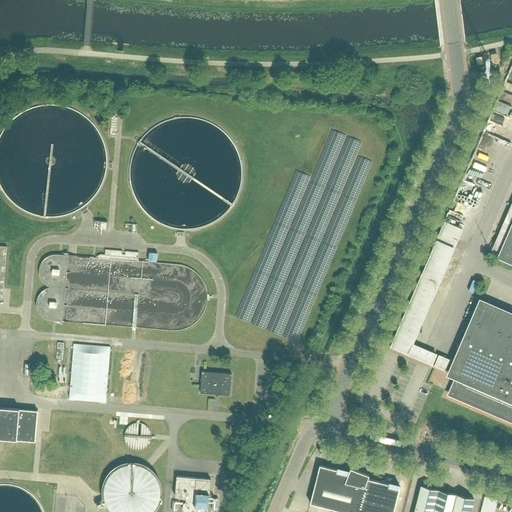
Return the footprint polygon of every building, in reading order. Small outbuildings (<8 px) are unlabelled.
[(456,197),(468,201),(474,184),(462,179),(456,197)] [(511,205),(493,251),(511,259),(511,205)] [(96,229),(106,230),(107,221),(97,220),(96,229)] [(450,359),(418,348),(459,228),(438,221),(393,352),(446,370),(450,359)] [(135,234),(135,226),(127,225),(126,233),(135,234)] [(51,319),(63,319),(171,328),(178,328),(185,326),(190,324),(195,320),(200,315),(202,311),(205,304),(206,297),(206,293),(204,286),(202,282),(199,276),(195,272),(190,268),(185,266),(180,265),(146,262),(138,261),(139,251),(105,248),(104,252),(97,252),(97,257),(68,254),(51,253),(44,256),(40,262),(38,270),(39,277),(41,281),(48,285),(48,287),(45,287),(41,290),(37,296),(36,302),(37,309),(40,315),(41,315),(45,318),(51,319)] [(453,375),(461,378),(459,382),(455,380),(448,395),(511,422),(511,319),(483,307),(453,375)] [(109,347),(73,344),(69,399),(106,401),(109,347)] [(220,394),(230,395),(231,373),(202,371),(200,392),(211,393),(220,394)] [(0,438),(35,441),(38,410),(0,407),(0,438)] [(129,446),(133,449),(139,449),(145,448),(149,444),(152,439),(152,434),(152,433),(150,428),(146,423),(141,421),(136,421),(131,423),(127,426),(124,431),(124,436),(125,441),(129,446)] [(121,451),(117,440),(108,443),(112,454),(121,451)] [(5,467),(16,465),(14,448),(4,449),(5,456),(3,456),(5,467)] [(42,450),(40,460),(61,463),(60,469),(65,470),(66,463),(83,465),(82,472),(91,473),(92,467),(97,467),(97,463),(82,461),(47,457),(48,451),(42,450)] [(319,465),(310,503),(345,511),(356,511),(363,486),(364,486),(367,478),(368,478),(369,475),(350,468),(349,472),(319,465)] [(207,511),(209,477),(176,474),(175,495),(186,496),(185,501),(182,503),(182,509),(185,511),(207,511)] [(363,486),(356,511),(393,511),(400,486),(368,478),(367,478),(364,486),(363,486)] [(414,511),(470,511),(473,498),(421,485),(414,511)] [(482,497),(478,511),(493,511),(496,500),(482,497)]
